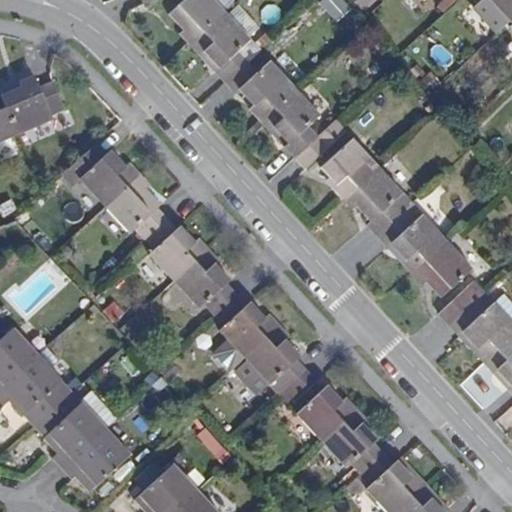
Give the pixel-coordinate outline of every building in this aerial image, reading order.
[(179,35),(190,47),(225,14),(220,9),(228,0),(185,0),(168,17),(182,32),(179,35)] [(380,1),(379,0),(359,0),(370,11),(380,1)] [(511,0),(494,0),(511,18),(511,0)] [(225,14),(190,47),(202,58),(205,56),(220,70),(216,73),(227,84),(249,63),(238,52),(251,40),(225,14)] [(249,63),(227,84),(238,96),(242,92),(256,105),(251,109),(263,120),(297,88),(272,62),(259,74),(249,63)] [(1,96),(17,135),(54,120),(52,115),(64,109),(53,83),(39,87),(34,77),(19,83),(21,87),(1,96)] [(322,114),(297,88),(263,120),(273,132),(277,128),(291,144),(288,146),(298,157),(321,137),(310,125),(322,114)] [(0,142),(17,135),(1,96),(0,94),(0,142)] [(348,195),(382,163),(355,135),(325,163),(341,180),(337,184),(348,195)] [(72,187),(79,181),(103,208),(138,175),(128,164),(124,168),(110,153),(105,157),(95,145),(62,176),(72,187)] [(374,221),(384,232),(406,211),(395,200),(408,189),(382,163),(348,195),(359,206),(363,202),(378,218),(374,221)] [(149,186),(138,175),(103,208),(129,235),(135,231),(143,239),(165,220),(156,210),(160,206),(145,189),(149,186)] [(409,258),(419,269),(455,235),(429,209),(416,221),(406,211),(384,232),(394,243),(398,239),(413,254),(409,258)] [(175,232),(165,220),(143,239),(153,250),(149,256),(173,283),(208,250),(198,239),(194,243),(179,227),(175,232)] [(455,235),(419,269),(429,279),(434,274),(449,290),(480,261),(455,235)] [(218,262),(208,250),(173,283),(198,311),(205,305),(215,317),(236,296),(227,286),(230,281),(215,265),(218,262)] [(447,306),(457,317),(480,297),(469,286),(447,306)] [(480,297),(457,317),(468,328),(471,324),(486,340),(483,343),(494,354),(511,336),(511,303),(504,294),(489,307),(480,297)] [(246,307),(236,296),(215,317),(224,327),(219,332),(228,342),(216,352),(216,357),(227,369),(231,369),(244,358),(278,326),(269,317),(264,319),(250,304),(246,307)] [(289,338),(278,326),(244,358),(271,387),(276,382),(285,393),(307,373),(297,363),(299,357),(286,341),(289,338)] [(0,391),(37,357),(13,331),(0,342),(0,391)] [(511,336),(494,354),(504,365),(508,362),(511,366),(511,336)] [(33,429),(71,395),(51,372),(59,364),(47,349),(37,357),(0,391),(0,403),(4,407),(9,402),(33,429)] [(316,383),(307,373),(285,393),(295,403),(316,383)] [(321,441),(356,409),(346,398),(342,402),(327,387),(297,415),(321,441)] [(42,439),(80,406),(71,395),(33,429),(42,439)] [(60,470),(105,430),(116,420),(92,395),(80,406),(42,439),(55,454),(51,460),(60,470)] [(362,475),(383,453),(374,444),(377,441),(363,425),(365,420),(356,409),(321,441),(347,470),(352,465),(362,475)] [(223,464),(233,455),(207,428),(198,436),(223,464)] [(128,457),(105,430),(60,470),(70,480),(76,476),(90,492),(128,457)] [(385,511),(396,511),(425,486),(416,474),(411,476),(397,461),(393,465),(383,453),(362,475),(371,484),(365,490),(385,511)] [(175,511),(196,493),(173,468),(135,502),(142,511),(175,511)] [(350,504),(365,490),(371,484),(362,475),(341,493),(350,504)] [(443,511),(432,499),(436,496),(425,486),(396,511),(443,511)] [(214,511),(196,493),(175,511),(214,511)]
